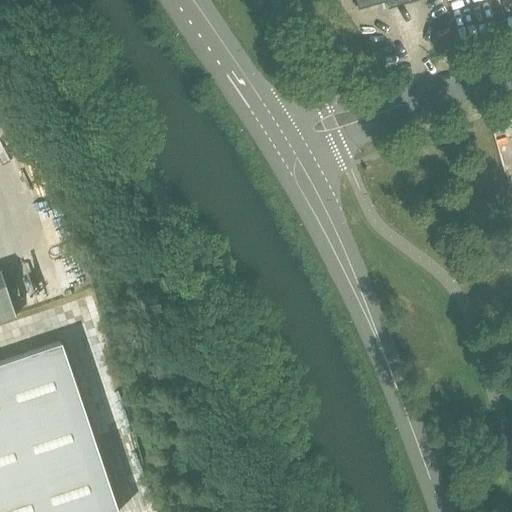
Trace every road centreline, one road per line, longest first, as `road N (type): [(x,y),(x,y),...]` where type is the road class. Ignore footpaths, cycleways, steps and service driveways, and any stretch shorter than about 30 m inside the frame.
road 1 (track): [(288,511),(171,263),(0,7)]
road 2 (unclassified): [(438,511),(349,271),(300,177)]
road 3 (unclassified): [(427,98),(267,124)]
road 4 (unclassified): [(300,177),(338,143),(427,98)]
road 5 (unclassified): [(267,124),(183,0)]
